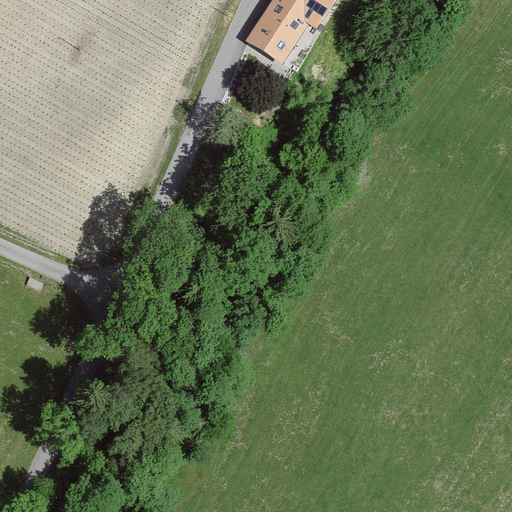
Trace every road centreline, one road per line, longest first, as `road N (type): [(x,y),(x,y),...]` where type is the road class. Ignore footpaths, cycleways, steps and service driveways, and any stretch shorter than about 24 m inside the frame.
road 1 (unclassified): [(116,295),(255,0)]
road 2 (unclassified): [(17,511),(116,295)]
road 3 (unclassified): [(0,246),(116,295)]
